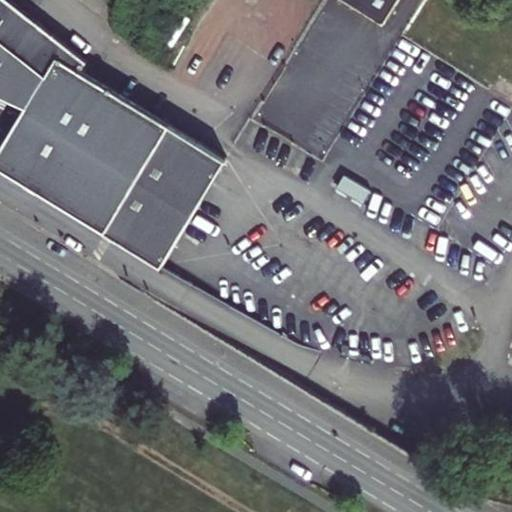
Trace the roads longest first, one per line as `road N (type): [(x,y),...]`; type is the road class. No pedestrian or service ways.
road 1 (secondary): [(430,511),(0,254)]
road 2 (track): [(0,431),(43,413),(91,429),(248,511)]
